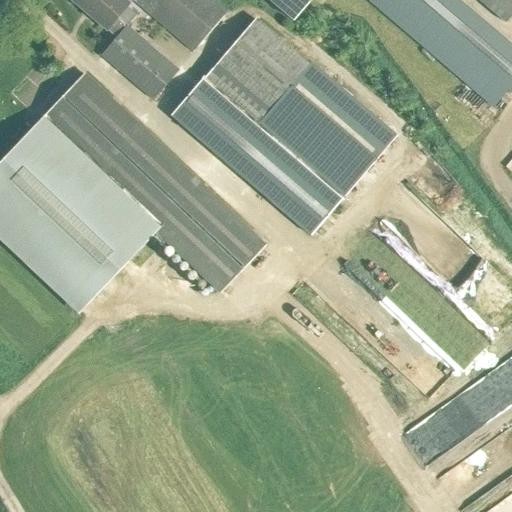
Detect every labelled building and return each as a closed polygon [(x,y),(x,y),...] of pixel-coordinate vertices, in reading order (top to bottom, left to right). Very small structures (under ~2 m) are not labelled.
[(124,0),(70,0),(69,2),(106,33),(107,31),(116,39),(100,57),(151,100),(177,71),(127,28),(126,29),(116,20),(132,1),(192,52),(226,12),(211,0),(129,0),(127,2),(124,0)] [(267,0),(294,22),(312,0),(267,0)] [(511,50),(453,0),(369,0),(493,106),(511,83),(511,50)] [(511,0),(476,0),(505,24),(511,14),(511,0)] [(309,237),(392,141),(257,25),(198,93),(195,90),(171,117),(309,237)] [(84,76),(40,122),(0,164),(0,240),(79,315),(156,232),(220,293),(264,247),(84,76)] [(511,511),(511,496),(486,511),(511,511)]
